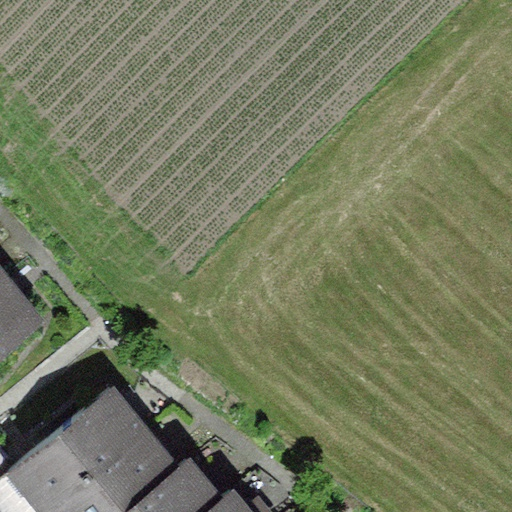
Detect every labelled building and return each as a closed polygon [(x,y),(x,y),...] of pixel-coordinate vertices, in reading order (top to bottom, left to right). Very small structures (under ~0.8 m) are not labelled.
[(0,346),(37,316),(3,275),(0,277),(0,346)] [(109,386),(20,459),(54,500),(143,428),(109,386)] [(143,428),(54,500),(63,511),(121,511),(176,468),(143,428)] [(187,459),(176,468),(121,511),(203,511),(220,499),(187,459)] [(231,490),(220,499),(203,511),(265,511),(254,498),(244,507),(231,490)]
